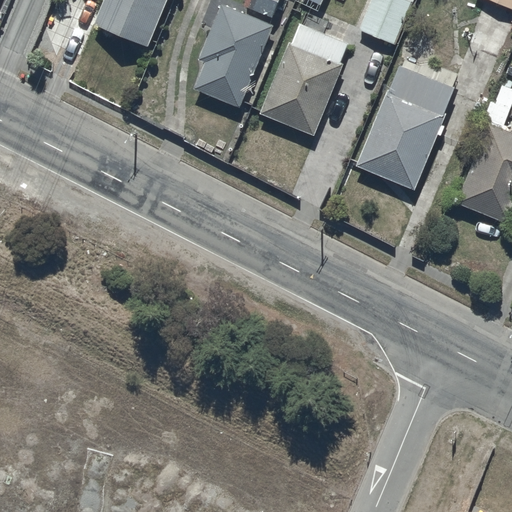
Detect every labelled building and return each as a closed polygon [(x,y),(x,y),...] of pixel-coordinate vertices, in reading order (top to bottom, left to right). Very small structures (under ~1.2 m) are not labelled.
[(103,0),(96,19),(148,41),(164,0),(103,0)] [(205,58),(194,84),(240,104),(275,20),(270,17),(276,0),(243,0),(241,7),(223,0),(221,0),(198,55),(205,58)] [(370,0),(360,26),(395,41),(411,0),(370,0)] [(288,39),(259,109),(314,131),(343,62),(339,60),(347,40),(300,21),(292,40),(288,39)] [(400,61),(356,160),(414,186),(454,85),(400,61)] [(491,97),(484,115),(504,122),(510,105),(511,105),(511,85),(502,82),(496,99),(491,97)] [(511,128),(489,119),(455,199),(510,221),(511,216),(511,128)]
